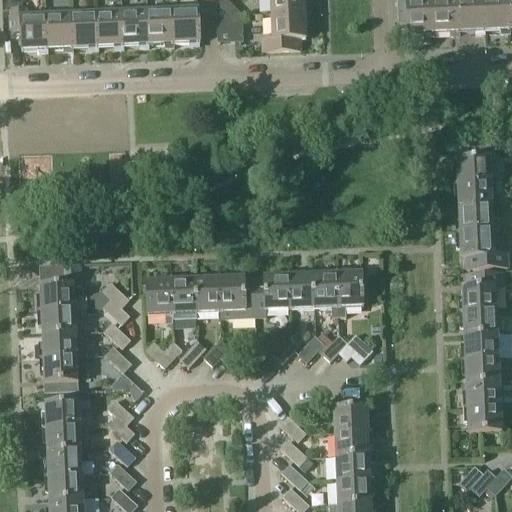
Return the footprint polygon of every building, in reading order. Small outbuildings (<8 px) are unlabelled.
[(232,26),(242,17),(226,0),(225,0),(216,9),(232,26)] [(269,0),(271,16),(304,15),(303,0),(269,0)] [(432,40),(430,6),(407,7),(407,1),(397,2),(398,32),(401,32),(401,35),(408,35),(409,41),(432,40)] [(483,38),(508,37),(508,3),(482,4),(483,38)] [(459,39),(483,38),(482,4),(457,5),(459,39)] [(432,40),(459,39),(457,5),(430,6),(432,40)] [(243,44),(242,17),(232,26),(216,9),(218,45),(243,44)] [(47,51),(46,18),(26,19),(25,10),(9,11),(10,36),(20,36),(21,53),(47,51)] [(172,13),(174,46),(199,45),(198,12),(172,13)] [(148,47),(174,46),(172,13),(147,14),(148,47)] [(122,48),(148,47),(147,14),(121,15),(122,48)] [(97,49),(122,48),(121,15),(96,16),(97,49)] [(272,42),(266,43),(263,43),(263,55),(300,53),(299,41),(305,41),(304,15),(271,16),(272,42)] [(72,50),(97,49),(96,16),(71,17),(72,50)] [(47,51),(72,50),(71,17),(46,18),(47,51)] [(453,188),(491,186),(490,148),(456,150),(457,161),(456,162),(457,171),(452,171),(453,188)] [(458,211),(492,210),(491,186),(453,188),(454,202),(458,202),(458,211)] [(455,235),(499,233),(499,222),(493,222),(492,210),(458,211),(459,219),(455,221),(455,235)] [(499,233),(455,235),(456,249),(460,250),(460,260),(464,260),(465,271),(493,269),(493,259),(494,259),(494,247),(500,246),(499,233)] [(111,303),(121,312),(129,304),(110,286),(102,294),(87,300),(75,300),(75,286),(81,286),(81,267),(38,269),(40,314),(76,312),(103,311),(111,303)] [(337,277),(338,322),(345,321),(345,310),(349,310),(350,316),(360,315),(360,310),(364,309),(363,276),(337,277)] [(290,312),(314,311),(313,277),(289,278),(290,312)] [(332,322),(338,322),(337,277),(313,277),(314,311),(331,311),(332,322)] [(459,315),(497,313),(495,277),(467,278),(467,289),(462,289),(462,299),(458,300),(459,315)] [(290,312),(289,278),(264,279),(264,284),(255,285),(256,319),(266,319),(266,313),(290,312)] [(219,281),(220,315),(221,320),(256,319),(255,285),(245,285),(244,280),(219,281)] [(196,316),(220,315),(219,281),(194,282),(196,316)] [(172,317),(196,316),(194,282),(171,283),(172,317)] [(148,318),(172,317),(171,283),(146,284),(148,318)] [(129,320),(121,312),(111,303),(103,311),(121,328),(129,320)] [(41,338),(77,336),(76,312),(40,314),(41,338)] [(464,339),(498,338),(497,313),(459,315),(459,330),(464,330),(464,339)] [(122,352),(130,343),(112,326),(104,336),(122,352)] [(42,361),(78,360),(77,336),(41,338),(42,361)] [(460,363),(499,362),(498,338),(464,339),(464,347),(460,347),(460,363)] [(330,365),(338,356),(347,347),(339,339),(322,357),(330,365)] [(347,347),(338,356),(347,364),(350,369),(360,368),(372,355),(355,339),(347,347)] [(306,366),(324,348),(315,340),(298,358),(306,366)] [(282,367),(300,349),(291,341),(274,359),(282,367)] [(212,370),(220,361),(229,350),(221,343),(204,362),(212,370)] [(229,350),(220,361),(229,369),(237,361),(246,351),(236,343),(229,350)] [(188,371),(206,353),(197,344),(180,363),(188,371)] [(164,371),(182,353),(173,345),(156,364),(164,371)] [(123,376),(132,368),(113,351),(105,359),(123,376)] [(78,360),(42,361),(43,386),(79,385),(78,360)] [(466,387),(500,386),(499,362),(460,363),(461,378),(466,378),(466,387)] [(107,389),(129,405),(137,393),(116,377),(107,389)] [(463,411),(501,410),(500,386),(466,387),(466,396),(462,396),(463,411)] [(46,431),(81,430),(80,404),(45,406),(46,431)] [(107,413),(127,430),(134,422),(115,405),(107,413)] [(335,436),(369,434),(369,409),(334,410),(335,436)] [(501,410),(463,411),(463,425),(467,425),(467,436),(502,435),(501,410)] [(134,437),(127,430),(115,420),(108,428),(127,445),(134,437)] [(187,430),(202,430),(202,420),(187,420),(187,430)] [(298,446),(299,445),(306,438),(287,420),(279,428),(298,446)] [(47,455),(82,454),(81,430),(46,431),(47,455)] [(336,460),(370,458),(369,434),(335,436),(336,460)] [(127,470),(135,461),(117,444),(109,453),(127,470)] [(298,470),(307,461),(289,444),(280,453),(298,470)] [(48,479),(83,478),(93,477),(93,465),(82,466),(82,454),(47,455),(48,479)] [(337,484),(371,482),(370,458),(336,460),(337,484)] [(129,494),(136,485),(118,468),(110,476),(129,494)] [(300,494),(308,485),(290,468),(281,477),(300,494)] [(487,491),(496,481),(488,473),(483,478),(475,470),(459,488),(467,496),(470,492),(479,500),(485,494),(487,491)] [(504,472),(496,481),(487,491),(485,494),(493,501),(511,479),(504,472)] [(49,503),(84,502),(83,478),(48,479),(49,503)] [(338,508),(372,507),(371,482),(337,484),(338,508)] [(122,511),(135,511),(138,509),(119,492),(111,501),(122,511)] [(294,511),(306,511),(309,509),(291,492),(283,501),(294,511)] [(49,511),(84,511),(84,502),(49,503),(49,511)]
